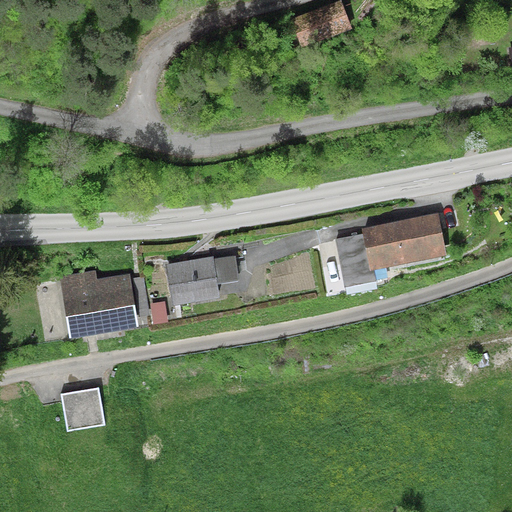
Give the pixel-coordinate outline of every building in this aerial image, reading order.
[(292,23),(300,46),(348,29),(339,5),(292,23)] [(428,246),(440,244),(436,224),(419,228),(418,221),(363,232),(363,235),(370,269),(371,269),(374,282),(384,280),(381,266),(404,262),(403,260),(430,255),(428,246)] [(344,288),(374,283),(374,282),(371,269),(370,269),(363,235),(335,241),(344,288)] [(166,269),(172,305),(217,297),(213,278),(235,274),(233,258),(166,269)] [(65,297),(71,334),(131,324),(124,280),(101,284),(102,292),(65,297)] [(132,284),(137,316),(146,315),(141,282),(132,284)] [(151,306),(154,324),(164,323),(161,305),(151,306)] [(65,434),(103,427),(97,389),(59,395),(65,434)]
